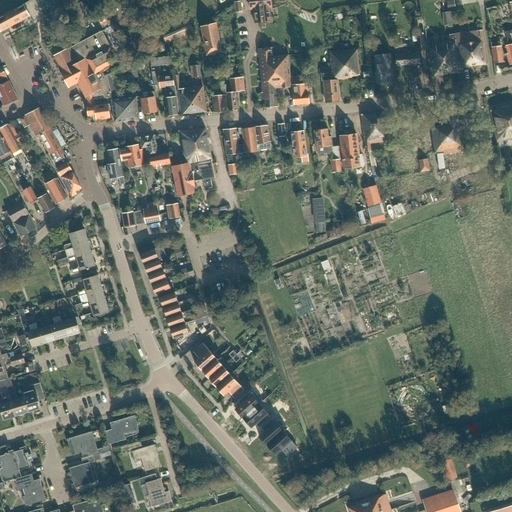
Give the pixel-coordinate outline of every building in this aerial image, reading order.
[(35,0),(42,13),(59,3),(57,0),(35,0)] [(85,0),(74,5),(82,20),(91,15),(85,0)] [(254,10),(255,24),(272,22),(270,9),(272,8),(271,0),(249,0),(251,10),(254,10)] [(455,7),(454,0),(447,1),(448,10),(453,9),(453,7),(455,7)] [(23,4),(0,16),(0,29),(1,31),(30,16),(23,4)] [(107,15),(80,29),(85,40),(102,31),(112,26),(114,31),(132,22),(124,6),(113,12),(110,13),(107,15)] [(67,11),(63,13),(68,22),(72,20),(67,11)] [(452,11),(444,12),(446,25),(454,24),(452,11)] [(173,27),(161,33),(166,43),(178,38),(179,40),(183,38),(183,36),(195,31),(190,20),(178,25),(177,23),(172,25),(173,27)] [(215,24),(201,26),(206,55),(221,53),(215,24)] [(482,29),(456,33),(461,68),(487,64),(482,29)] [(107,75),(119,68),(120,68),(116,61),(129,55),(123,42),(117,45),(116,43),(111,46),(102,31),(85,40),(66,50),(66,49),(54,56),(62,71),(61,72),(65,80),(69,88),(78,83),(85,98),(88,116),(95,115),(96,120),(110,118),(108,104),(102,105),(100,99),(111,97),(111,93),(107,75)] [(450,42),(427,45),(432,76),(460,72),(455,34),(449,35),(450,42)] [(501,41),(491,42),(492,47),(494,63),(503,62),(501,46),(501,41)] [(164,44),(158,47),(161,53),(167,50),(164,44)] [(273,48),(259,49),(263,93),(261,93),(261,97),(265,97),(266,108),(277,107),(275,87),(291,85),(289,55),(273,57),(273,48)] [(333,80),(337,80),(351,78),(351,76),(359,75),(357,50),(330,52),(332,72),(333,80)] [(390,54),(376,56),(377,74),(376,74),(377,82),(378,81),(378,83),(393,81),(392,70),(397,69),(397,70),(414,69),(412,54),(391,56),(390,55),(390,54)] [(170,57),(150,59),(151,67),(171,65),(170,57)] [(137,67),(137,65),(127,66),(128,76),(132,76),(134,89),(141,88),(137,67)] [(192,66),(194,78),(202,77),(200,65),(192,66)] [(2,67),(0,68),(0,96),(4,105),(17,99),(2,67)] [(111,93),(119,91),(124,90),(119,68),(107,75),(111,93)] [(333,80),(332,72),(321,73),(322,81),(324,81),(326,103),(339,101),(337,80),(333,80)] [(165,98),(176,97),(175,87),(174,87),(173,75),(159,77),(160,88),(165,88),(165,90),(164,91),(165,98)] [(203,86),(181,89),(179,75),(174,76),(176,90),(178,90),(182,114),(189,113),(189,114),(206,112),(203,86)] [(227,92),(228,111),(237,110),(235,92),(245,91),(244,77),(230,79),(231,92),(227,92)] [(300,77),(291,78),(294,105),(309,104),(307,84),(301,84),(300,77)] [(214,113),(228,111),(226,85),(221,85),(221,96),(213,97),(214,113)] [(130,120),(139,119),(136,97),(120,99),(119,91),(111,93),(112,100),(115,122),(124,121),(130,121),(130,120)] [(148,92),(141,93),(145,114),(146,113),(147,115),(151,114),(151,113),(156,112),(153,92),(148,93),(148,92)] [(178,114),(176,97),(165,98),(168,116),(178,114)] [(448,129),(460,127),(456,102),(444,104),(447,122),(448,129)] [(37,136),(39,134),(51,128),(45,118),(46,118),(40,107),(20,118),(25,127),(30,124),(37,136)] [(511,107),(491,111),(497,142),(511,138),(511,107)] [(373,151),(371,152),(370,143),(391,141),(388,118),(378,119),(377,114),(361,115),(366,152),(368,152),(372,166),(376,165),(373,151)] [(448,129),(447,122),(439,123),(440,126),(431,127),(435,153),(444,152),(444,155),(466,152),(462,127),(460,127),(448,129)] [(8,124),(0,128),(0,129),(14,155),(22,150),(8,124)] [(284,124),(278,125),(281,147),(287,146),(286,136),(284,124)] [(268,125),(254,127),(257,144),(259,144),(259,150),(271,148),(268,125)] [(172,166),(178,196),(197,193),(194,181),(212,178),(215,177),(212,166),(214,166),(213,160),(212,160),(206,127),(180,132),(185,163),(172,166)] [(259,158),(258,151),(254,127),(243,129),(245,147),(246,153),(252,152),(253,159),(259,158)] [(51,128),(39,134),(51,154),(50,154),(57,168),(68,162),(63,154),(65,153),(61,147),(62,147),(51,128)] [(235,128),(224,130),(228,161),(228,162),(236,161),(235,154),(244,153),(243,145),(238,145),(235,128)] [(0,157),(3,162),(9,159),(14,156),(0,129),(0,157)] [(327,129),(314,130),(316,148),(317,148),(318,154),(326,153),(326,154),(333,153),(331,136),(328,137),(327,129)] [(346,135),(341,136),(344,168),(364,166),(363,154),(359,154),(357,134),(351,135),(351,130),(346,131),(346,135)] [(304,132),(292,134),(294,149),(301,148),(302,153),(308,152),(308,147),(306,148),(304,132)] [(21,133),(15,136),(19,142),(24,139),(21,133)] [(155,135),(141,138),(143,148),(147,147),(151,167),(157,166),(157,168),(161,168),(161,166),(171,164),(169,153),(158,155),(155,135)] [(126,148),(120,149),(122,161),(128,160),(129,168),(145,165),(142,150),(139,151),(138,145),(126,147),(126,148)] [(125,183),(119,153),(118,148),(108,150),(111,165),(109,165),(109,164),(108,164),(111,181),(112,181),(111,180),(119,179),(120,184),(125,183)] [(340,159),(331,160),(333,172),(341,171),(340,159)] [(428,159),(419,160),(421,172),(430,170),(428,159)] [(68,162),(57,168),(71,197),(76,194),(75,191),(81,188),(68,162)] [(315,176),(307,177),(309,193),(317,192),(315,176)] [(66,199),(55,179),(46,184),(57,204),(66,199)] [(376,186),(364,189),(369,206),(381,203),(376,186)] [(30,187),(23,191),(31,203),(37,199),(30,187)] [(38,199),(46,213),(54,208),(46,194),(38,199)] [(323,198),(313,199),(315,222),(325,221),(323,198)] [(23,202),(7,210),(21,236),(37,228),(23,202)] [(170,220),(181,218),(178,204),(167,206),(170,220)] [(380,205),(368,209),(370,218),(383,214),(380,205)] [(161,221),(159,210),(144,213),(146,224),(161,221)] [(125,227),(135,225),(133,212),(123,214),(125,227)] [(73,246),(88,241),(85,229),(69,233),(72,243),(64,245),(65,250),(74,248),(73,246)] [(77,257),(92,253),(88,241),(73,246),(74,248),(65,250),(67,258),(61,260),(62,264),(77,259),(77,257)] [(140,255),(144,265),(159,259),(166,256),(162,246),(155,249),(140,255)] [(77,257),(77,259),(79,267),(71,269),(73,274),(81,271),(82,275),(92,273),(90,267),(95,265),(92,253),(77,257)] [(163,269),(159,259),(144,265),(148,275),(163,269)] [(328,260),(321,262),(324,270),(331,268),(328,260)] [(167,279),(163,269),(148,275),(152,285),(167,279)] [(79,296),(88,293),(87,292),(102,287),(98,275),(83,279),(86,289),(78,291),(79,296)] [(171,289),(167,279),(152,285),(156,295),(171,289)] [(87,292),(88,293),(79,296),(82,303),(76,305),(77,310),(91,306),(90,304),(105,299),(102,287),(87,292)] [(159,298),(163,308),(178,303),(174,292),(159,298)] [(201,294),(195,296),(189,298),(191,303),(203,300),(201,294)] [(109,312),(105,299),(90,304),(91,306),(93,313),(86,315),(87,320),(95,317),(95,316),(109,312)] [(182,313),(178,303),(163,308),(166,318),(182,313)] [(202,318),(208,316),(205,307),(196,309),(198,314),(195,315),(196,320),(202,318)] [(39,328),(37,329),(36,323),(29,325),(24,311),(18,313),(21,325),(24,324),(26,332),(27,332),(32,347),(44,343),(39,328)] [(60,316),(62,321),(63,321),(68,336),(80,333),(80,332),(83,331),(79,318),(76,318),(75,317),(66,320),(64,312),(59,314),(60,316)] [(182,313),(166,318),(170,328),(185,323),(182,313)] [(63,321),(62,321),(60,316),(52,318),(52,316),(48,317),(50,325),(51,325),(56,340),(68,336),(63,321)] [(35,321),(36,323),(37,329),(39,328),(44,343),(56,340),(51,325),(50,325),(42,327),(40,320),(35,321)] [(185,323),(170,328),(173,339),(184,336),(188,334),(189,334),(187,328),(185,323)] [(24,335),(18,337),(21,346),(27,344),(24,335)] [(9,353),(1,355),(0,351),(0,347),(7,345),(5,339),(0,340),(0,360),(2,360),(10,357),(9,353)] [(202,371),(216,358),(203,344),(194,352),(199,358),(195,363),(202,371)] [(2,360),(0,360),(0,379),(0,381),(5,380),(10,378),(9,372),(6,373),(4,365),(11,362),(12,366),(24,362),(22,354),(10,357),(2,360)] [(237,354),(233,358),(236,362),(241,358),(237,354)] [(209,379),(223,367),(216,358),(202,371),(209,379)] [(230,375),(223,367),(209,379),(216,387),(230,375)] [(230,375),(216,387),(224,395),(228,391),(234,398),(244,390),(230,375)] [(10,378),(5,380),(7,386),(11,401),(16,416),(28,413),(23,397),(16,399),(13,388),(14,388),(10,378)] [(22,393),(23,397),(28,413),(34,411),(34,413),(40,411),(40,409),(41,409),(38,401),(45,399),(40,383),(29,386),(30,391),(22,393)] [(241,405),(236,409),(244,418),(259,404),(252,396),(256,393),(252,389),(238,402),(241,405)] [(16,416),(11,401),(4,403),(2,394),(0,394),(0,408),(3,420),(16,416)] [(259,404),(244,418),(251,427),(256,423),(259,427),(270,417),(259,404)] [(265,432),(259,436),(267,445),(283,431),(276,423),(280,420),(276,415),(261,428),(265,432)] [(113,432),(106,434),(109,444),(126,439),(125,437),(132,435),(131,435),(139,432),(136,425),(138,424),(135,416),(110,423),(113,432)] [(283,431),(267,445),(275,454),(281,449),(288,456),(297,447),(283,431)] [(92,432),(67,439),(72,455),(84,451),(86,457),(98,453),(98,454),(99,454),(111,450),(109,446),(97,450),(92,432)] [(140,441),(121,447),(123,454),(132,452),(135,460),(141,458),(145,457),(147,463),(143,465),(145,472),(161,467),(157,451),(154,452),(153,449),(156,448),(154,444),(142,448),(140,441)] [(10,454),(0,456),(0,457),(3,468),(0,469),(4,482),(18,478),(16,471),(29,467),(28,462),(32,461),(30,454),(28,454),(28,452),(26,453),(25,448),(21,449),(20,451),(15,452),(15,455),(11,456),(10,454)] [(83,464),(70,468),(76,488),(95,482),(89,463),(95,462),(95,461),(93,456),(82,459),(83,464)] [(451,459),(442,462),(448,480),(457,477),(451,459)] [(32,474),(15,479),(18,491),(23,489),(26,496),(23,497),(26,506),(46,500),(44,493),(42,494),(40,488),(42,488),(40,479),(34,481),(32,474)] [(156,474),(139,479),(141,485),(146,484),(153,507),(157,505),(171,501),(169,492),(165,493),(161,479),(157,480),(156,474)] [(116,476),(109,478),(111,485),(118,483),(116,476)] [(130,484),(123,486),(129,505),(136,502),(130,484)] [(461,511),(454,489),(422,499),(426,511),(461,511)] [(392,511),(386,494),(348,507),(349,511),(392,511)] [(74,511),(70,511),(104,511),(102,505),(106,503),(103,496),(95,499),(90,500),(91,503),(83,505),(83,503),(72,506),(74,511)]
